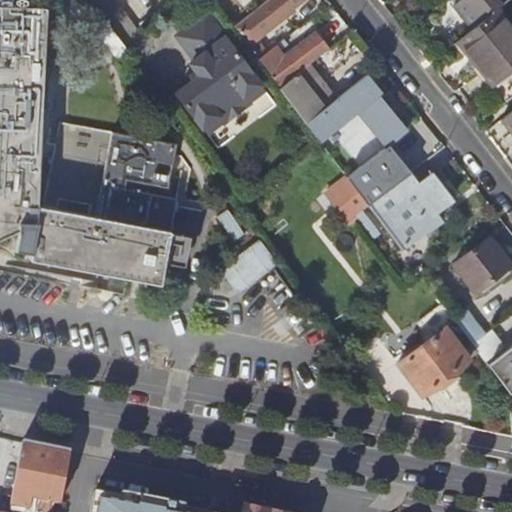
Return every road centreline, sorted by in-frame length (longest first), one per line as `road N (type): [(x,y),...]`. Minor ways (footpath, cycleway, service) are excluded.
road 1 (secondary): [(511,490),(0,392)]
road 2 (residential): [(511,198),(356,0)]
